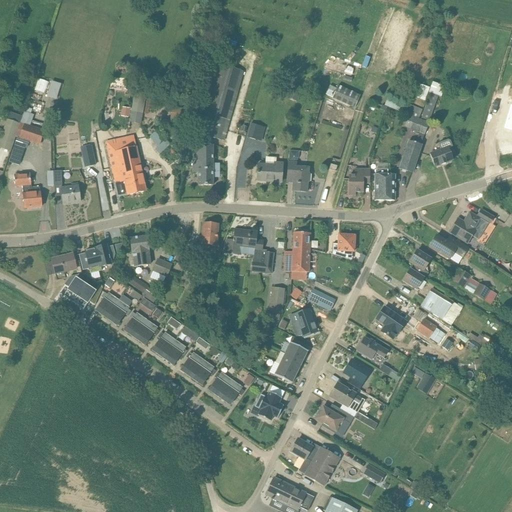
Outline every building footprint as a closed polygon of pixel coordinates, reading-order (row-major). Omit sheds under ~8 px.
[(130,43),(142,48),(145,40),(124,31),(117,49),(126,53),(130,43)] [(342,79),(351,83),(356,68),(328,58),(325,68),(343,74),(342,79)] [(198,132),(224,139),(243,72),(217,65),(198,132)] [(40,78),(35,90),(45,93),(49,82),(40,78)] [(52,81),(48,97),(58,100),(63,84),(52,81)] [(355,108),(359,96),(330,84),(325,96),(355,108)] [(303,91),(294,87),(289,98),(298,102),(303,91)] [(430,93),(421,118),(429,122),(438,96),(430,93)] [(146,97),(135,95),(130,123),(142,124),(146,97)] [(389,98),(385,106),(397,111),(400,104),(389,98)] [(500,117),(504,104),(496,101),(492,114),(500,117)] [(420,119),(419,119),(422,110),(410,105),(407,114),(420,119)] [(130,108),(122,107),(121,117),(129,118),(130,108)] [(182,108),(171,107),(170,120),(181,120),(182,108)] [(410,130),(414,131),(424,135),(425,135),(429,123),(420,119),(407,114),(408,115),(404,127),(411,129),(410,130)] [(20,123),(7,119),(2,135),(15,139),(20,123)] [(40,146),(44,131),(20,123),(15,138),(40,146)] [(257,140),(261,126),(251,123),(247,137),(257,140)] [(159,147),(157,149),(162,155),(173,145),(158,130),(150,137),(159,147)] [(123,159),(138,155),(134,135),(133,135),(133,136),(127,138),(127,137),(126,137),(127,138),(120,139),(120,138),(119,138),(120,139),(106,142),(112,169),(124,167),(123,159)] [(453,161),(448,149),(452,148),(450,142),(449,139),(432,145),(430,155),(435,167),(440,165),(441,166),(446,164),(446,163),(453,161)] [(421,145),(416,143),(411,142),(409,141),(400,169),(412,173),(421,145)] [(20,166),(27,148),(16,144),(9,162),(20,166)] [(193,158),(213,158),(213,145),(192,146),(193,158)] [(95,165),(91,146),(81,148),(83,158),(92,156),(95,165)] [(127,196),(146,192),(138,155),(123,159),(124,167),(112,169),(115,184),(124,182),(127,196)] [(281,183),(283,163),(276,162),(276,158),(266,157),(265,166),(258,165),(257,181),(281,183)] [(199,186),(213,186),(213,158),(193,158),(193,173),(198,173),(199,186)] [(293,192),(307,193),(309,168),(295,168),(295,164),(288,163),(288,178),(294,178),(293,192)] [(356,193),(363,193),(363,183),(370,183),(370,169),(355,169),(355,176),(349,176),(349,196),(356,196),(356,193)] [(375,201),(395,201),(396,175),(388,175),(388,170),(375,170),(375,193),(374,194),(374,197),(375,198),(375,201)] [(61,171),(54,172),(54,186),(62,186),(61,171)] [(24,209),(42,207),(40,193),(39,187),(31,188),(30,174),(14,175),(15,186),(22,186),(24,209)] [(63,204),(80,202),(78,186),(60,189),(63,204)] [(494,218),(489,215),(481,210),(477,216),(490,224),(494,218)] [(456,224),(450,233),(468,244),(477,230),(475,229),(480,220),(470,213),(464,223),(460,221),(458,225),(456,224)] [(217,247),(219,224),(203,223),(202,238),(200,238),(200,246),(217,247)] [(224,254),(241,256),(241,254),(242,248),(253,249),(253,251),(254,251),(253,256),(251,272),(271,274),(274,254),(267,253),(267,250),(262,250),(263,241),(256,240),(257,233),(235,230),(233,241),(225,239),(224,254)] [(310,249),(311,234),(293,233),(293,253),(284,252),(283,272),(291,272),(292,258),(300,258),(301,249),(310,249)] [(151,265),(148,246),(147,236),(130,239),(134,267),(151,265)] [(333,245),(333,255),(341,258),(341,255),(344,256),(344,252),(352,252),(354,252),(355,237),(340,236),(339,245),(333,245)] [(436,236),(429,248),(450,260),(454,253),(463,258),(468,249),(450,237),(446,242),(436,236)] [(480,247),(475,244),(472,249),(477,252),(480,247)] [(101,267),(112,265),(107,245),(97,248),(101,267)] [(85,251),(90,270),(101,267),(97,248),(85,251)] [(186,265),(186,264),(191,255),(180,249),(175,260),(186,265)] [(309,273),(310,249),(301,249),(300,258),(292,258),(291,272),(309,273)] [(420,277),(423,279),(427,273),(424,271),(431,260),(417,251),(410,263),(416,266),(413,271),(410,270),(420,277)] [(73,254),(52,260),(56,274),(76,269),(73,254)] [(167,277),(168,275),(171,266),(158,260),(153,271),(167,277)] [(472,277),(469,276),(459,269),(455,276),(452,281),(464,289),(472,277)] [(416,291),(423,279),(420,277),(410,270),(403,282),(416,291)] [(76,279),(79,275),(70,277),(66,283),(70,287),(69,289),(63,297),(73,304),(85,286),(76,279)] [(148,287),(133,277),(128,283),(143,294),(148,287)] [(216,283),(207,279),(204,285),(213,290),(216,283)] [(490,291),(479,284),(473,294),(484,302),(490,291)] [(103,288),(99,286),(95,292),(85,286),(73,304),(83,311),(89,302),(90,300),(96,304),(103,288)] [(148,288),(143,294),(142,296),(153,304),(159,296),(148,288)] [(285,289),(272,288),(269,312),(282,313),(285,289)] [(296,300),(302,293),(297,289),(291,296),(296,300)] [(463,308),(454,303),(432,289),(422,307),(452,326),(463,308)] [(313,303),(318,293),(313,290),(308,301),(313,303)] [(130,296),(138,301),(142,296),(134,291),(130,296)] [(106,318),(119,301),(108,293),(107,295),(104,293),(101,297),(104,299),(97,310),(100,313),(100,314),(106,318)] [(139,303),(152,311),(155,306),(143,297),(139,303)] [(119,301),(106,318),(113,323),(114,322),(118,325),(125,314),(128,316),(131,312),(128,310),(129,308),(119,301)] [(153,315),(159,319),(163,313),(157,309),(153,315)] [(392,340),(405,322),(384,309),(376,320),(387,328),(383,334),(392,340)] [(317,333),(311,316),(306,317),(304,312),(289,317),(291,325),(296,337),(302,335),(303,338),(317,333)] [(135,338),(147,321),(137,313),(135,315),(133,313),(129,317),(132,319),(125,330),(129,333),(128,334),(135,338)] [(437,327),(425,319),(424,319),(416,331),(429,340),(429,339),(437,327)] [(285,330),(288,323),(282,320),(279,327),(285,330)] [(156,330),(158,328),(147,321),(135,338),(141,343),(142,342),(146,345),(153,334),(156,336),(159,332),(156,330)] [(437,327),(429,339),(439,345),(446,333),(437,327)] [(163,358),(176,341),(165,333),(164,335),(161,333),(158,337),(160,339),(153,350),(157,352),(156,353),(163,358)] [(187,339),(193,343),(197,337),(191,333),(187,339)] [(450,373),(457,363),(416,335),(409,345),(450,373)] [(198,338),(194,344),(200,349),(204,342),(198,338)] [(388,353),(382,349),(373,344),(374,342),(370,340),(369,341),(364,339),(357,351),(372,361),(375,355),(383,360),(388,353)] [(452,344),(446,340),(442,347),(448,351),(452,344)] [(176,341),(163,358),(170,363),(170,362),(174,365),(178,359),(181,361),(184,356),(188,352),(185,350),(186,348),(176,341)] [(304,363),(309,352),(292,344),(287,354),(304,363)] [(191,378),(204,361),(193,353),(192,355),(189,353),(186,357),(189,359),(181,370),(185,372),(184,373),(191,378)] [(222,353),(217,360),(222,364),(227,356),(222,353)] [(299,373),(304,363),(287,354),(282,365),(299,373)] [(484,359),(474,360),(476,371),(486,369),(484,359)] [(204,361),(191,378),(198,383),(199,382),(202,385),(210,374),(213,376),(216,372),(213,370),(214,368),(204,361)] [(371,373),(360,366),(351,361),(344,374),(351,378),(348,383),(360,390),(371,373)] [(234,362),(230,367),(236,371),(239,366),(234,362)] [(382,364),(379,371),(398,382),(400,378),(391,372),(392,370),(382,364)] [(294,384),(299,373),(282,365),(277,376),(294,384)] [(411,373),(417,376),(420,371),(414,368),(411,373)] [(219,398),(232,381),(221,373),(220,375),(217,373),(214,377),(217,379),(210,390),(213,392),(213,393),(219,398)] [(426,374),(417,389),(427,395),(436,380),(426,374)] [(255,379),(249,375),(243,382),(249,387),(255,379)] [(232,381),(219,398),(226,403),(227,402),(231,405),(238,394),(241,396),(244,392),(241,390),(243,388),(232,381)] [(342,411),(353,418),(357,412),(358,412),(364,401),(361,399),(362,398),(346,389),(337,384),(330,397),(345,406),(342,411)] [(255,415),(268,421),(270,416),(275,418),(281,406),(277,403),(279,398),(267,392),(264,397),(262,396),(256,408),(258,410),(255,415)] [(342,411),(332,405),(328,411),(323,408),(316,420),(323,424),(322,426),(334,434),(340,423),(348,428),(353,418),(342,411)] [(357,412),(353,418),(374,430),(378,424),(358,412),(357,412)] [(321,448),(315,445),(313,448),(298,440),(291,452),(306,460),(300,471),(306,475),(321,448)] [(325,487),(326,486),(341,459),(322,448),(321,448),(306,475),(306,476),(325,487)] [(386,475),(368,465),(363,474),(381,483),(386,475)] [(286,505),(294,488),(274,479),(266,495),(272,498),(271,500),(272,501),(273,499),(286,505)] [(294,488),(286,505),(298,511),(299,508),(306,494),(294,488)] [(306,494),(299,508),(307,511),(314,498),(306,494)] [(357,511),(358,511),(329,498),(323,511),(325,511),(324,511),(357,511)]
